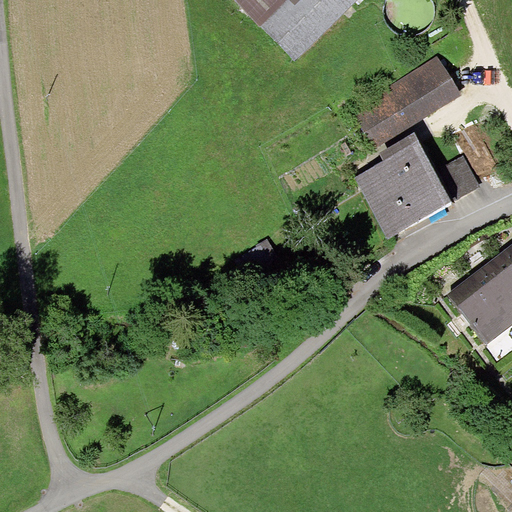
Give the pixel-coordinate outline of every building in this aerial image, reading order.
[(227,0),(252,24),(276,0),(227,0)] [(357,0),(276,0),(252,24),(293,65),(357,0)] [(456,92),(433,56),(349,111),(372,147),(456,92)] [(382,160),(351,178),(387,236),(454,195),(439,170),(413,128),(377,150),(382,160)] [(459,157),(439,170),(454,195),(475,183),(459,157)] [(265,237),(230,261),(242,278),(277,255),(265,237)] [(502,335),(511,327),(511,255),(447,303),(476,343),(497,328),(502,335)]
